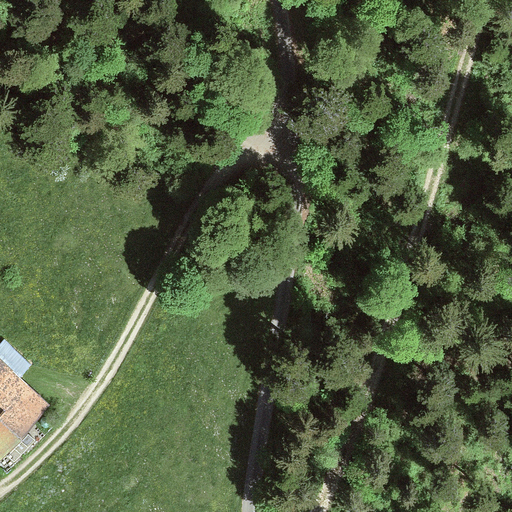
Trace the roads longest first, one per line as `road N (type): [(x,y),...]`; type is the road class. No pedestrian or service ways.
road 1 (track): [(488,0),(403,311),(321,511)]
road 2 (unclassified): [(278,0),(293,95),(295,211),(252,511)]
road 3 (track): [(293,95),(233,157),(186,224),(146,309),(84,409),(0,490)]
